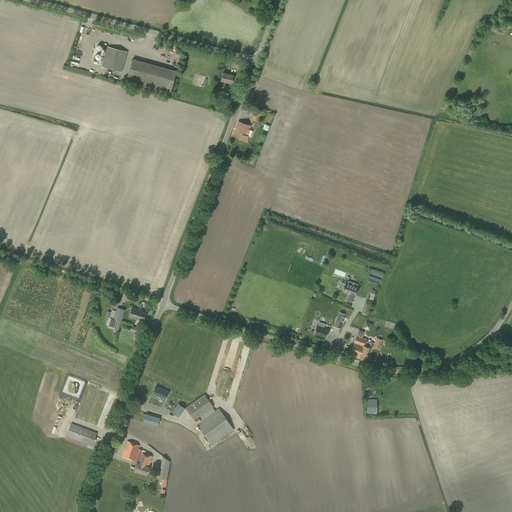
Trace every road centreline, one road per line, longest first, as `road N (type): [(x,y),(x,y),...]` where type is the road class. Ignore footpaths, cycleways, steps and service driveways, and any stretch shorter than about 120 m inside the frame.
road 1 (unclassified): [(442,366),(353,365),(164,305)]
road 2 (unclassified): [(164,305),(254,62)]
road 3 (unclassified): [(254,62),(22,0)]
road 4 (unclassified): [(87,511),(91,483),(164,305)]
road 5 (track): [(124,293),(0,255)]
